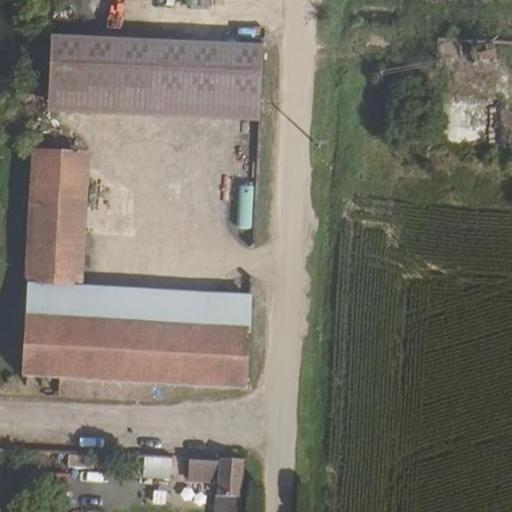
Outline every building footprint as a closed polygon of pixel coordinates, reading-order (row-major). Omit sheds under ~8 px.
[(58,98),(268,108),(271,51),(61,41),(58,98)] [(217,167),(217,154),(207,152),(205,166),(217,167)] [(255,387),(259,296),(94,285),(98,163),(43,159),(33,392),(195,403),(195,384),(255,387)] [(238,185),(237,227),(250,228),(252,186),(238,185)] [(141,455),(140,478),(170,480),(171,457),(141,455)] [(251,497),(252,461),(197,456),(196,475),(229,477),(229,495),(251,497)]
